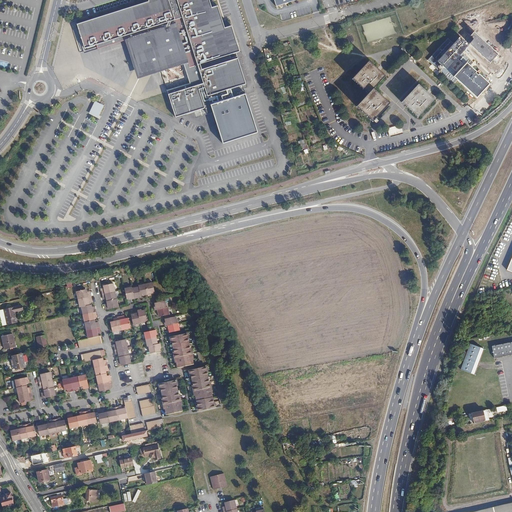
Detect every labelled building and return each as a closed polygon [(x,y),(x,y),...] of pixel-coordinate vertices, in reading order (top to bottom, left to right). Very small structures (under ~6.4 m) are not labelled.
[(77,22),(86,51),(124,39),(131,59),(137,78),(161,70),(168,92),(175,117),(194,111),(196,118),(213,112),(217,127),(222,143),(257,132),(246,92),(243,84),(246,83),(237,57),(204,67),(203,61),(239,50),(231,24),(224,26),(217,4),(211,6),(209,0),(147,0),(87,19),(77,22)] [(298,0),(268,0),(271,9),(298,0)] [(501,61),(477,38),(473,41),(468,36),(455,48),(450,44),(430,64),(455,89),(475,68),(465,58),(471,51),(467,48),(469,47),(493,70),(501,61)] [(508,63),(511,54),(506,51),(501,60),(508,63)] [(386,78),(370,64),(354,81),(369,96),(357,109),(373,123),(391,105),(375,90),(386,78)] [(435,104),(419,88),(402,106),(418,121),(435,104)] [(99,119),(105,106),(95,101),(89,114),(99,119)] [(390,136),(403,133),(401,125),(388,128),(390,136)] [(154,293),(152,283),(138,286),(138,287),(132,289),(131,286),(127,287),(127,288),(124,289),(127,299),(130,299),(131,300),(140,298),(140,296),(147,295),(148,296),(151,295),(151,294),(154,293)] [(118,308),(113,284),(103,286),(103,289),(101,290),(103,300),(106,300),(107,304),(104,305),(106,310),(118,308)] [(507,306),(502,288),(496,289),(497,292),(500,292),(504,306),(507,306)] [(78,341),(78,342),(80,349),(103,343),(101,336),(98,337),(98,334),(100,334),(98,323),(95,324),(94,319),(97,319),(95,307),(92,308),(91,306),(90,306),(89,304),(92,303),(90,292),(87,293),(86,290),(77,293),(80,308),(82,308),(88,339),(78,341)] [(170,315),(167,301),(156,303),(157,307),(156,307),(157,310),(158,313),(159,313),(160,317),(170,315)] [(23,308),(22,304),(0,309),(0,312),(3,325),(17,322),(15,311),(23,308)] [(493,315),(491,305),(482,307),(485,316),(493,315)] [(148,319),(145,309),(142,310),(142,308),(138,309),(139,311),(135,311),(135,313),(132,314),(134,324),(145,321),(145,320),(148,319)] [(124,319),(124,316),(113,318),(114,321),(110,322),(112,331),(130,327),(128,318),(124,319)] [(176,319),(176,316),(166,319),(167,322),(166,322),(166,326),(168,325),(169,329),(170,329),(171,332),(180,331),(178,319),(176,319)] [(151,353),(161,350),(161,347),(162,347),(161,343),(158,343),(156,333),(157,332),(156,329),(145,331),(149,350),(150,350),(151,353)] [(39,346),(48,344),(45,332),(42,333),(42,335),(37,336),(39,346)] [(5,349),(15,347),(12,333),(1,336),(5,349)] [(194,364),(187,333),(172,337),(179,368),(194,364)] [(117,360),(118,365),(130,362),(125,338),(115,340),(116,343),(113,344),(116,355),(119,355),(119,359),(117,360)] [(511,341),(493,346),(495,358),(511,354),(511,341)] [(459,369),(472,374),(482,347),(470,342),(466,351),(464,350),(460,359),(463,360),(459,369)] [(93,360),(100,390),(111,388),(110,385),(112,385),(110,374),(108,374),(107,370),(108,370),(106,360),(104,360),(104,357),(103,357),(101,351),(81,355),(83,362),(93,360)] [(26,369),(22,354),(12,357),(15,371),(26,369)] [(199,411),(215,407),(206,366),(189,369),(199,411)] [(56,395),(51,372),(42,374),(42,376),(39,377),(42,388),(45,388),(45,392),(43,392),(44,398),(56,395)] [(89,387),(87,375),(63,380),(65,389),(68,389),(68,392),(79,390),(79,386),(84,386),(84,388),(89,387)] [(30,382),(29,377),(16,380),(21,403),(31,401),(31,398),(34,398),(32,387),(28,388),(28,383),(30,382)] [(183,411),(176,380),(160,383),(167,414),(183,411)] [(152,393),(151,386),(138,389),(139,395),(152,393)] [(129,398),(124,399),(126,408),(127,409),(129,418),(129,420),(137,418),(132,396),(129,396),(129,398)] [(157,414),(154,399),(141,402),(144,417),(157,414)] [(127,409),(126,408),(123,409),(122,405),(112,408),(113,411),(106,413),(105,409),(100,410),(103,423),(129,418),(127,409)] [(93,412),(93,409),(81,412),(82,415),(76,416),(75,413),(70,414),(73,427),(99,421),(97,411),(93,412)] [(468,414),(470,424),(485,420),(482,410),(468,414)] [(69,430),(67,420),(64,421),(63,418),(53,420),(53,423),(46,424),(46,422),(41,423),(43,435),(69,430)] [(149,430),(166,426),(164,419),(147,423),(149,430)] [(40,435),(38,425),(35,425),(35,422),(23,425),(24,428),(20,429),(19,426),(13,427),(17,440),(40,435)] [(144,424),(131,427),(132,433),(146,430),(144,424)] [(101,450),(109,448),(107,439),(99,441),(101,450)] [(82,448),(81,445),(64,449),(66,458),(78,455),(77,452),(80,451),(79,448),(82,448)] [(162,458),(159,445),(144,448),(146,456),(152,455),(152,457),(154,458),(156,458),(156,460),(162,458)] [(96,455),(97,463),(104,462),(103,457),(108,456),(107,453),(96,455)] [(132,457),(124,459),(126,467),(133,466),(132,457)] [(92,460),(79,463),(79,467),(78,467),(79,470),(77,470),(78,475),(79,475),(82,475),(83,474),(83,473),(94,471),(92,460)] [(57,472),(66,470),(65,463),(51,466),(52,470),(56,469),(57,472)] [(50,480),(48,470),(38,472),(40,482),(50,480)] [(155,472),(144,474),(147,485),(158,483),(155,472)] [(211,477),(212,482),(223,480),(222,474),(211,477)] [(223,480),(212,482),(214,489),(219,488),(219,487),(223,486),(223,487),(228,486),(226,481),(224,481),(223,480)] [(99,497),(100,492),(88,490),(86,500),(96,502),(97,496),(99,497)] [(64,500),(63,495),(52,498),(54,507),(69,503),(68,499),(64,500)] [(15,505),(13,497),(2,500),(1,500),(3,508),(15,505)] [(223,507),(224,511),(227,511),(237,510),(235,500),(225,503),(226,506),(223,507)] [(511,511),(511,508),(506,510),(504,503),(468,511),(511,511)]
